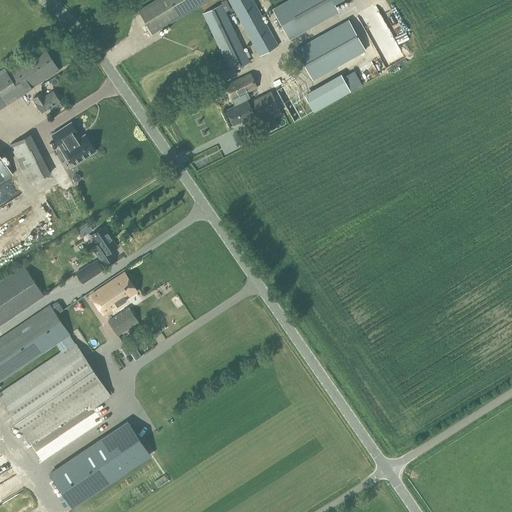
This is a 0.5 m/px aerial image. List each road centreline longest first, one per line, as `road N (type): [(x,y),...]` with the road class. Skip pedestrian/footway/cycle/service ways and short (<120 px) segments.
road 1 (unclassified): [(385,476),(93,47),(44,0)]
road 2 (unclassified): [(385,476),(511,396)]
